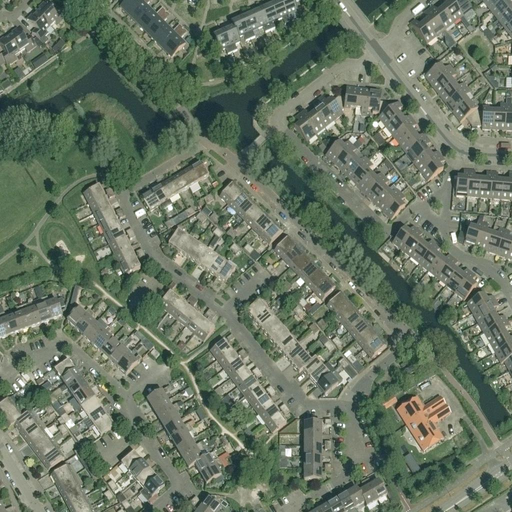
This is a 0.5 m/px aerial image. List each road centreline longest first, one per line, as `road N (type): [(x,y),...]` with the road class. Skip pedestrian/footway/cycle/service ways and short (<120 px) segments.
road 1 (residential): [(342,407),(310,405),(297,395),(237,324),(162,269),(143,244),(119,195),(208,142)]
road 2 (residential): [(342,407),(413,338),(208,142)]
road 3 (residential): [(0,385),(57,345),(73,347),(179,483),(148,511)]
road 4 (residential): [(419,208),(386,234),(377,231),(275,124)]
road 5 (residential): [(290,511),(345,475),(357,452),(342,407)]
road 6 (residential): [(275,124),(344,64),(361,65),(376,51)]
road 7 (residential): [(456,149),(376,51)]
